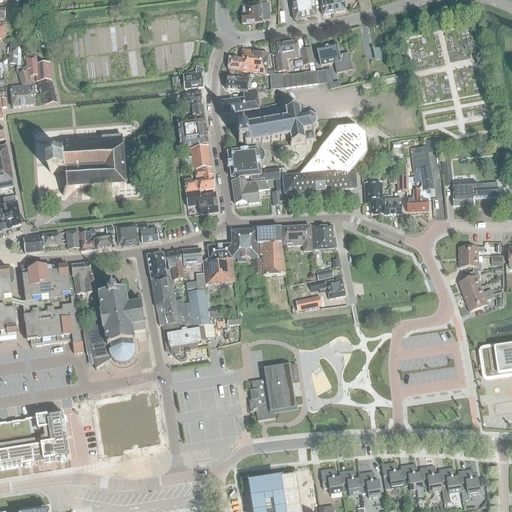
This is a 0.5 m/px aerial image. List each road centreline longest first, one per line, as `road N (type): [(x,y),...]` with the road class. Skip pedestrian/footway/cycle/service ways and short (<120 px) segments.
road 1 (residential): [(398,439),(397,336),(403,327),(436,320),(446,303),(424,245)]
road 2 (residential): [(424,245),(349,218),(229,222)]
road 3 (unclassified): [(230,36),(329,26),(417,0)]
road 4 (residential): [(229,222),(213,89),(230,36)]
road 5 (tertiary): [(219,473),(249,449),(398,439)]
road 6 (tertiary): [(0,489),(63,479),(129,487),(178,478)]
road 7 (residential): [(0,402),(161,374)]
road 8 (residential): [(0,260),(138,252)]
road 9 (residential): [(138,252),(161,374)]
